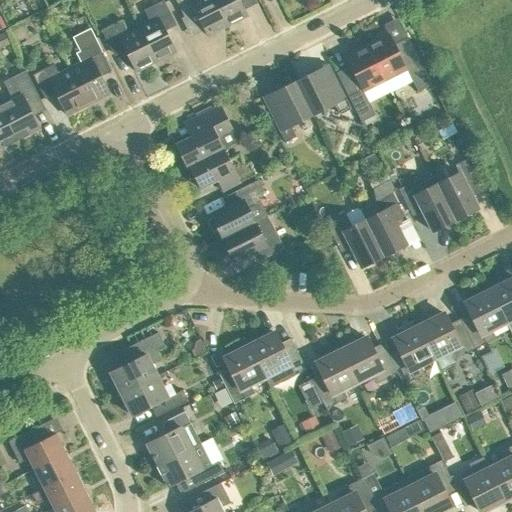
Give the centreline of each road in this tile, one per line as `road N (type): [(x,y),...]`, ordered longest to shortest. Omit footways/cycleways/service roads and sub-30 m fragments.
road 1 (residential): [(189,279),(226,298),(366,304),(511,233)]
road 2 (residential): [(128,128),(381,0)]
road 3 (residential): [(61,356),(118,466),(129,511)]
road 4 (residential): [(128,128),(188,249),(189,279)]
road 5 (residential): [(189,279),(172,299),(61,356)]
road 6 (residential): [(0,190),(128,128)]
